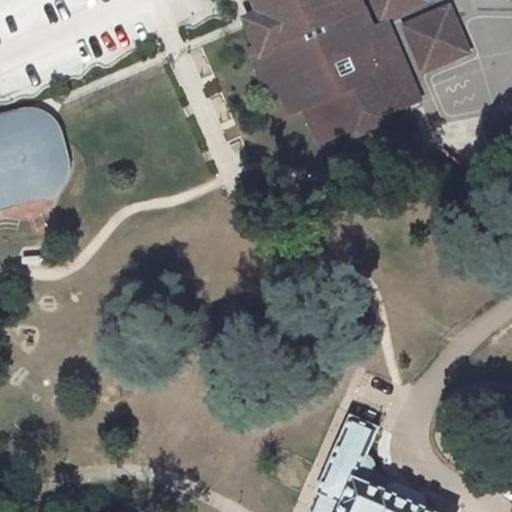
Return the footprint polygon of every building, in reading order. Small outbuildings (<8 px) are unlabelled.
[(371,34),(356,0),(256,0),(264,19),(253,24),(264,50),(253,55),(271,97),(281,93),(291,118),(304,113),(318,147),(417,107),(390,40),(376,47),(371,34)] [(371,0),(380,24),(426,7),(423,0),(371,0)] [(439,22),(445,35),(456,30),(451,17),(439,22)] [(407,34),(425,78),(468,61),(456,30),(445,35),(439,22),(407,34)] [(376,47),(390,40),(385,28),(371,34),(376,47)] [(220,94),(210,99),(225,129),(235,123),(220,94)] [(0,206),(45,195),(53,190),(60,183),(64,176),(66,169),(67,159),(64,149),(58,128),(53,122),(48,117),(42,113),(35,111),(28,110),(24,110),(0,116),(0,206)] [(444,511),(361,474),(378,429),(350,418),(320,498),(326,501),(321,511),(444,511)] [(511,440),(494,484),(511,491),(511,440)]
